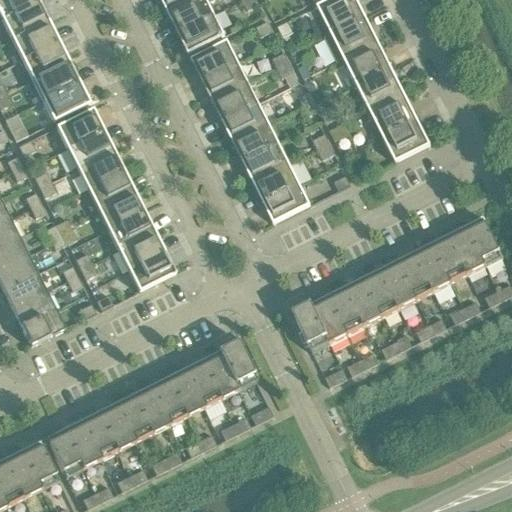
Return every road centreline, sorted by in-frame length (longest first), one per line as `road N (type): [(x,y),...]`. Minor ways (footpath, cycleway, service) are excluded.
road 1 (residential): [(258,277),(487,162),(406,0)]
road 2 (residential): [(68,0),(216,299)]
road 3 (residential): [(258,277),(123,0)]
road 4 (residential): [(352,511),(240,286)]
road 5 (residential): [(4,405),(216,299)]
